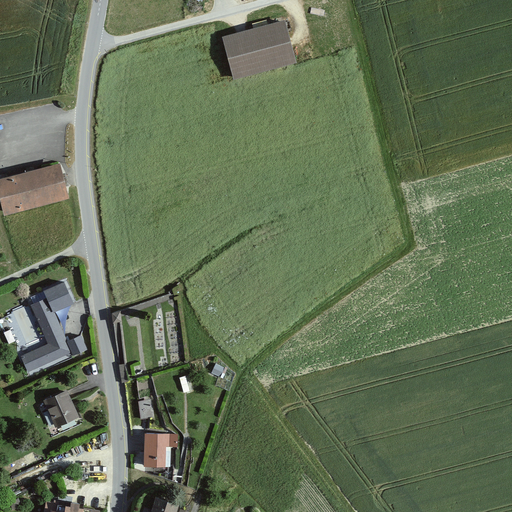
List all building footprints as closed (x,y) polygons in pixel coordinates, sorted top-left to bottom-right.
[(283,21),(222,37),(233,79),(294,63),(283,21)] [(59,163),(0,178),(0,201),(4,215),(68,198),(59,163)] [(72,302),(64,283),(46,292),(50,300),(34,307),(52,346),(23,359),(30,372),(72,353),(75,358),(92,350),(83,333),(69,339),(55,310),(72,302)] [(9,342),(16,339),(12,328),(5,330),(9,342)] [(227,369),(215,364),(211,375),(223,379),(227,369)] [(188,374),(178,377),(183,395),(193,392),(188,374)] [(78,417),(67,391),(45,401),(57,427),(78,417)] [(141,407),(141,415),(151,416),(152,407),(141,407)] [(181,468),(181,434),(145,434),(145,467),(181,468)] [(175,511),(178,505),(157,498),(152,511),(175,511)]
